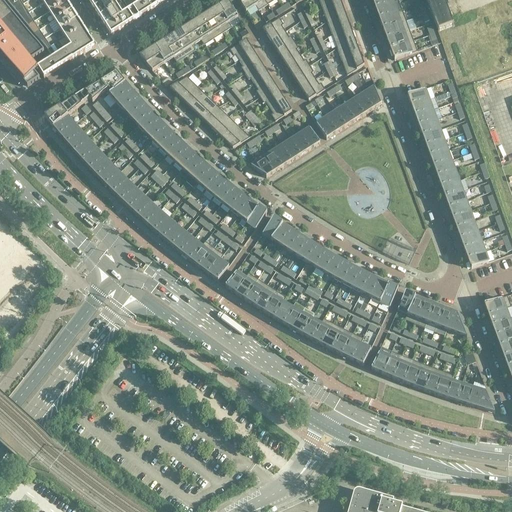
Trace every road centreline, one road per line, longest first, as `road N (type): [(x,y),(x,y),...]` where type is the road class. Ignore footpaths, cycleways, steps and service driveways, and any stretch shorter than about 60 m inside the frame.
road 1 (residential): [(511,438),(404,415),(330,382),(74,183),(37,134),(31,102)]
road 2 (residential): [(115,48),(195,137),(260,192),(342,246),(473,306)]
road 3 (residential): [(473,306),(357,0)]
road 4 (primary): [(388,429),(321,395),(144,263)]
road 5 (unknown): [(100,390),(89,405),(96,426),(159,476),(192,490),(206,486),(203,471),(145,428)]
road 6 (primary): [(134,289),(323,424)]
road 7 (secondary): [(0,455),(134,289)]
road 8 (primary): [(144,263),(0,130)]
road 9 (secondary): [(118,275),(0,421)]
road 10 (unknown): [(249,468),(142,385),(111,379),(100,390)]
road 11 (primary): [(352,439),(429,466),(511,480)]
road 12 (primary): [(0,161),(118,275)]
road 13 (primary): [(511,461),(388,429)]
